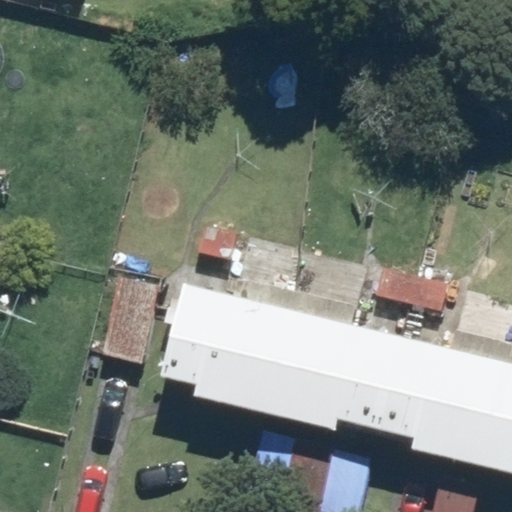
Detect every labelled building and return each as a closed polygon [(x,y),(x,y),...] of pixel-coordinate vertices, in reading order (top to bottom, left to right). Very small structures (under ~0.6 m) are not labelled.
[(208,223),(202,249),(233,256),(239,230),(208,223)] [(386,267),(380,293),(442,308),(449,283),(386,267)] [(163,282),(125,275),(110,353),(148,360),(163,282)] [(350,422),(353,410),(431,429),(428,441),(511,461),(511,353),(200,276),(178,366),(212,375),(209,387),(350,422)] [(324,511),(340,449),(301,439),(282,511),(324,511)] [(443,471),(433,511),(474,511),(482,480),(443,471)]
